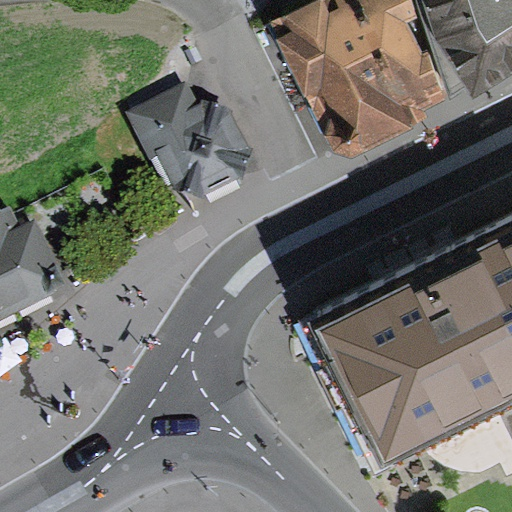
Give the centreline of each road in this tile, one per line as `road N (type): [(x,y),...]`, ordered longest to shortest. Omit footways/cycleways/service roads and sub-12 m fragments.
road 1 (residential): [(170,387),(236,284),(272,253),(511,136)]
road 2 (residential): [(317,511),(242,439),(170,387)]
road 3 (residential): [(170,387),(118,458),(40,511)]
